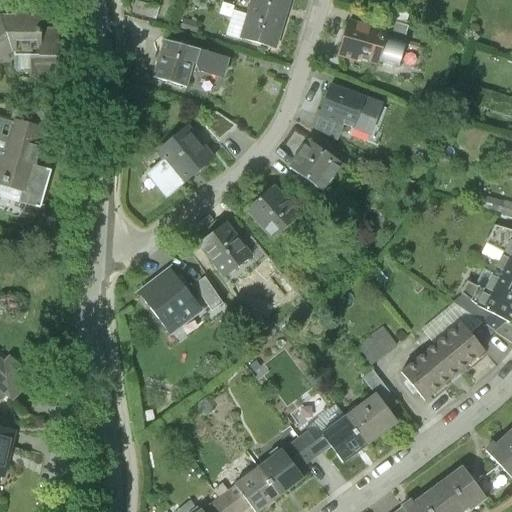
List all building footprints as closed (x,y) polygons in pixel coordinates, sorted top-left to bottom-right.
[(252,0),(252,2),(285,12),(288,0),(252,0)] [(158,9),(133,1),(129,14),(154,22),(158,9)] [(273,50),(285,12),(252,2),(249,14),(241,40),(273,50)] [(16,20),(1,19),(0,20),(0,62),(15,52),(15,58),(31,58),(39,58),(40,30),(41,7),(17,7),(16,20)] [(241,40),(249,14),(233,10),(225,35),(241,40)] [(197,24),(181,19),(178,31),(194,35),(197,24)] [(407,28),(388,22),(384,36),(385,36),(384,38),(403,44),(407,28)] [(398,69),(405,44),(403,44),(384,38),(385,36),(384,36),(369,32),(370,29),(348,23),(338,57),(356,62),(356,59),(376,65),(377,63),(398,69)] [(58,30),(40,30),(39,58),(31,58),(31,74),(31,83),(61,83),(62,46),(58,45),(58,30)] [(185,88),(193,64),(198,66),(200,73),(222,79),(227,60),(164,41),(152,79),(185,88)] [(31,58),(15,58),(15,72),(18,74),(31,74),(31,58)] [(364,100),(329,87),(318,117),(319,117),(343,126),(352,130),(353,128),(370,135),(380,108),(363,102),(364,100)] [(18,109),(14,122),(52,133),(53,132),(58,113),(18,109)] [(237,127),(216,113),(202,124),(218,143),(237,127)] [(319,117),(314,130),(336,143),(343,126),(319,117)] [(13,125),(0,121),(0,154),(4,156),(4,158),(0,157),(0,199),(40,210),(51,172),(31,167),(38,143),(50,146),(54,132),(53,132),(52,133),(14,122),(13,125)] [(185,129),(157,153),(166,163),(150,176),(168,197),(212,161),(185,129)] [(309,143),(289,170),(297,176),(319,192),(321,192),(330,179),(333,181),(343,167),(309,143)] [(297,176),(291,185),(313,201),(319,192),(297,176)] [(272,187),(245,212),(272,241),(299,217),(272,187)] [(511,206),(502,203),(498,214),(511,218),(511,206)] [(226,225),(198,245),(223,280),(251,259),(226,225)] [(511,316),(511,232),(494,227),(488,240),(506,249),(492,276),(483,271),(474,287),(466,283),(460,295),(462,297),(476,307),(476,308),(477,309),(503,322),(508,324),(511,316)] [(172,273),(140,298),(167,333),(198,308),(172,273)] [(204,278),(192,286),(210,312),(222,305),(204,278)] [(476,307),(462,297),(455,305),(469,316),(477,309),(476,308),(476,307)] [(469,316),(455,305),(441,317),(453,330),(458,325),(475,345),(492,332),(469,316)] [(477,309),(469,316),(492,332),(503,322),(477,309)] [(453,330),(441,317),(423,333),(434,346),(453,330)] [(475,345),(458,325),(453,330),(434,346),(400,373),(424,402),(482,353),(475,345)] [(396,347),(382,329),(357,348),(370,366),(396,347)] [(0,392),(12,403),(33,380),(10,358),(3,365),(0,362),(0,392)] [(388,394),(372,371),(362,379),(375,397),(376,396),(379,401),(388,394)] [(375,397),(346,419),(366,445),(395,423),(379,401),(376,396),(375,397)] [(344,462),(366,445),(346,419),(324,435),(332,446),(344,462)] [(282,451),(283,452),(298,472),(306,466),(306,465),(323,452),(323,453),(332,446),(324,435),(316,425),(308,432),(308,433),(291,445),(282,451)] [(14,433),(0,429),(0,477),(3,478),(14,433)] [(510,481),(511,479),(511,432),(496,448),(493,445),(484,453),(498,467),(509,479),(510,481)] [(283,452),(259,470),(278,496),(302,478),(298,472),(283,452)] [(498,467),(473,484),(485,501),(499,490),(497,487),(509,479),(498,467)] [(462,469),(433,492),(447,511),(461,511),(466,508),(469,511),(485,501),(473,484),(462,469)] [(254,511),(256,511),(278,496),(259,470),(236,487),(250,506),(254,511)] [(201,511),(242,511),(250,506),(236,487),(236,486),(227,493),(227,494),(210,507),(210,506),(201,511)] [(447,511),(433,492),(413,506),(410,502),(401,509),(402,509),(404,511),(447,511)]
